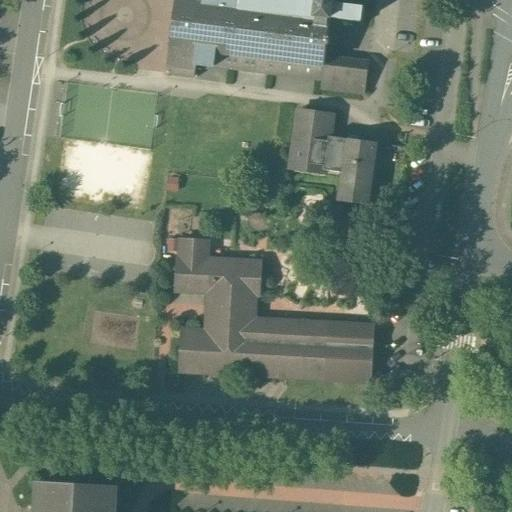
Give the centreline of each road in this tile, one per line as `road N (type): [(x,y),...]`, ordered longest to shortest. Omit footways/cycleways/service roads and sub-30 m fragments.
road 1 (residential): [(0,397),(448,432)]
road 2 (residential): [(0,263),(35,0)]
road 3 (residential): [(511,69),(485,161),(471,257)]
road 4 (residential): [(448,432),(471,257)]
